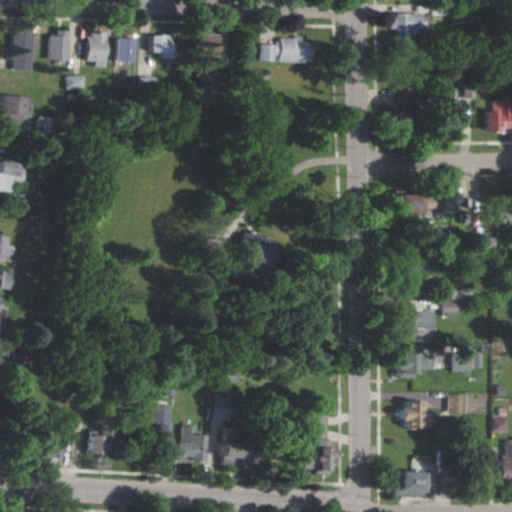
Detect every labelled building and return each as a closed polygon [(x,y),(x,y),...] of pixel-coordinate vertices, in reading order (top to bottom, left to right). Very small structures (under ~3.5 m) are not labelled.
[(419,13),(388,14),(388,29),(394,29),(395,43),(408,43),(407,32),(419,32),(419,13)] [(10,70),(28,70),(29,29),(11,29),(10,70)] [(83,61),(91,61),(91,67),(102,67),(103,32),(84,31),(83,61)] [(45,60),(65,60),(65,32),(45,32),(45,60)] [(169,34),(148,34),(148,51),(159,51),(159,58),(174,58),(174,50),(169,50),(169,34)] [(223,34),(196,34),(195,56),(222,56),(223,34)] [(113,61),(133,62),(133,38),(114,37),(113,61)] [(278,37),(278,62),(309,63),(310,42),(299,41),(299,38),(278,37)] [(275,44),(259,44),(258,61),(274,61),(275,44)] [(82,89),(83,75),(64,75),(64,88),(82,89)] [(393,105),(412,105),(411,84),(392,85),(393,105)] [(452,89),(439,89),(440,127),(458,126),(457,97),(452,97),(452,89)] [(22,99),(0,98),(0,122),(22,123),(22,99)] [(481,131),(506,131),(506,99),(487,99),(487,110),(481,110),(481,131)] [(14,162),(0,161),(0,190),(10,192),(10,183),(19,183),(20,169),(13,168),(14,162)] [(451,213),(451,195),(435,195),(434,213),(451,213)] [(507,217),(507,198),(479,198),(480,218),(507,217)] [(257,233),(237,233),(236,267),(264,268),(265,258),(272,258),(272,244),(265,244),(265,240),(257,240),(257,233)] [(6,246),(7,236),(0,235),(0,257),(13,258),(13,246),(6,246)] [(490,252),(491,238),(473,237),(473,252),(490,252)] [(0,286),(7,287),(9,272),(0,271),(0,286)] [(437,315),(454,316),(454,302),(437,301),(437,315)] [(428,310),(392,311),(393,335),(428,334),(428,310)] [(391,378),(409,378),(410,369),(428,369),(428,354),(389,353),(389,371),(391,371),(391,378)] [(447,353),(447,371),(466,371),(466,353),(447,353)] [(477,353),(467,353),(468,368),(477,367),(477,353)] [(209,364),(209,380),(232,380),(232,364),(209,364)] [(462,395),(443,395),(443,413),(461,413),(462,395)] [(393,420),(399,420),(399,427),(425,428),(425,413),(419,413),(419,400),(399,399),(399,408),(393,408),(393,420)] [(145,425),(149,425),(148,460),(163,460),(165,404),(146,403),(145,425)] [(304,447),(298,447),(297,469),(309,469),(308,473),(326,474),(327,440),(321,439),(321,415),(305,414),(304,447)] [(504,431),(503,416),(488,416),(488,432),(504,431)] [(83,454),(106,455),(107,420),(94,420),(93,432),(84,432),(83,454)] [(198,434),(188,434),(189,426),(175,425),(174,461),(198,461),(198,434)] [(58,438),(40,436),(39,457),(57,458),(58,438)] [(511,463),(511,440),(501,440),(501,455),(496,455),(495,481),(511,481),(511,463)] [(247,465),(247,443),(215,442),(215,464),(247,465)] [(432,472),(388,471),(388,493),(431,494),(432,472)]
